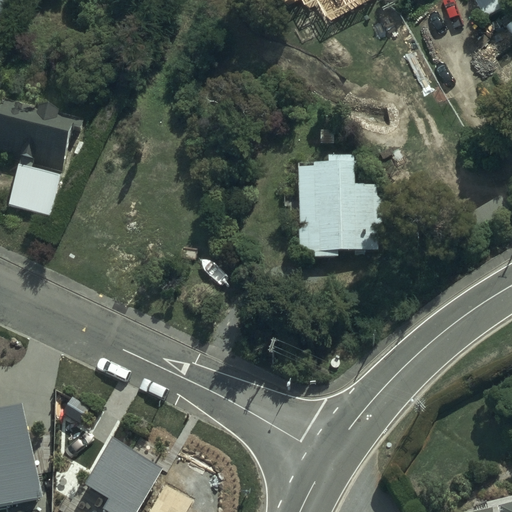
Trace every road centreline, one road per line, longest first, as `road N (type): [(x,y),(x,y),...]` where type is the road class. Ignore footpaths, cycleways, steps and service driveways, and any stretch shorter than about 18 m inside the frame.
road 1 (residential): [(0,291),(214,393),(327,458)]
road 2 (tertiary): [(327,458),(408,360),(511,285)]
